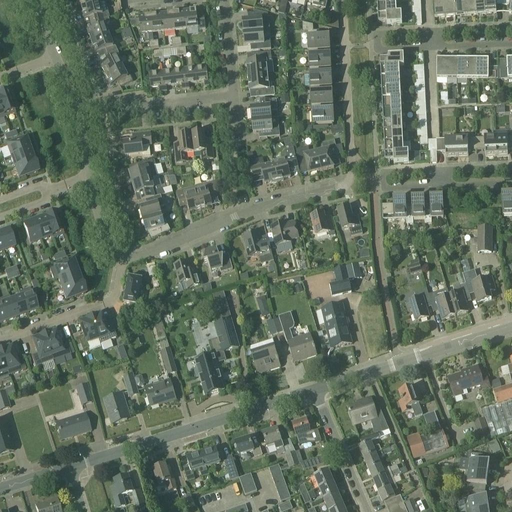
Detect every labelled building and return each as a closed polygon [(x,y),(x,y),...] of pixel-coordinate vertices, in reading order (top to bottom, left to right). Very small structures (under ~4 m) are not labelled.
[(78,0),(81,8),(100,3),(106,2),(105,0),(78,0)] [(306,0),(306,1),(314,3),(313,6),(326,9),(328,0),(306,0)] [(432,0),(435,19),(445,18),(443,0),(432,0)] [(443,0),(445,18),(455,17),(453,0),(443,0)] [(453,0),(455,17),(465,16),(464,0),(453,0)] [(464,0),(465,16),(476,16),(474,0),(464,0)] [(486,15),(484,0),(474,0),(476,16),(486,15)] [(496,6),(503,6),(502,0),(484,0),(486,15),(496,14),(496,6)] [(509,6),(509,14),(511,13),(511,0),(502,0),(503,6),(509,6)] [(100,3),(81,8),(84,19),(86,25),(109,18),(108,16),(104,14),(103,14),(100,3)] [(396,4),(377,5),(378,16),(397,15),(396,4)] [(190,11),(185,11),(187,30),(198,28),(199,31),(206,30),(204,16),(197,16),(196,10),(190,11)] [(243,21),(244,33),(263,31),(263,24),(269,24),(268,14),(255,10),(256,20),(243,21)] [(187,30),(185,11),(173,13),(176,31),(187,30)] [(162,14),(164,33),(176,31),(173,13),(162,14)] [(151,15),(153,34),(164,33),(162,14),(151,15)] [(151,15),(139,17),(141,35),(146,35),(147,42),(149,42),(154,41),(153,34),(151,15)] [(397,15),(378,16),(378,23),(387,23),(387,26),(402,26),(402,15),(397,15)] [(109,18),(86,25),(87,31),(91,42),(110,36),(106,25),(108,25),(109,24),(109,22),(109,21),(109,18)] [(320,50),(320,51),(330,50),(329,38),(320,38),(319,32),(313,32),(313,26),(302,23),(303,33),(308,33),(309,51),(320,50)] [(264,39),(263,31),(244,33),(245,46),(258,45),(259,51),(271,49),(270,38),(264,39)] [(110,36),(91,42),(95,53),(97,52),(99,59),(118,51),(116,48),(115,47),(113,46),(110,36)] [(321,57),(320,51),(320,50),(309,51),(310,69),(321,69),(331,68),(330,56),(321,57)] [(118,51),(99,59),(102,65),(100,65),(105,76),(123,68),(118,57),(119,55),(119,54),(118,51)] [(248,77),(268,75),(267,61),(272,61),(271,53),(256,54),(257,62),(247,62),(248,77)] [(380,61),(381,68),(399,67),(400,68),(404,67),(404,56),(388,57),(389,61),(380,61)] [(507,68),(498,68),(498,81),(511,79),(511,59),(507,60),(507,68)] [(447,80),(447,60),(437,60),(437,80),(447,80)] [(447,80),(457,80),(458,60),(447,60),(447,80)] [(468,80),(468,60),(458,60),(457,80),(468,80)] [(468,80),(478,80),(478,60),(468,60),(468,80)] [(478,80),(498,81),(498,68),(489,68),(489,60),(478,60),(478,80)] [(195,68),(197,84),(205,83),(205,87),(209,87),(207,66),(195,68)] [(399,67),(381,68),(381,79),(400,78),(400,68),(399,67)] [(123,68),(105,76),(110,86),(118,83),(121,88),(133,82),(130,76),(128,77),(123,68)] [(197,84),(195,68),(184,69),(186,90),(190,89),(189,85),(197,84)] [(172,70),(174,87),(182,86),(182,90),(186,90),(184,69),(172,70)] [(310,76),(304,76),(305,88),(311,88),(322,87),(332,87),(331,75),(322,75),(321,69),(310,69),(310,76)] [(174,87),(172,70),(161,72),(163,93),(167,92),(167,88),(174,87)] [(163,93),(161,72),(149,73),(151,90),(159,89),(160,93),(163,93)] [(268,75),(248,77),(250,91),(260,90),(260,98),(275,96),(274,88),(270,89),(268,75)] [(400,78),(381,79),(382,90),(401,89),(400,78)] [(323,106),(333,105),(332,93),(323,94),(322,87),(311,88),(312,106),(323,105),(323,106)] [(405,89),(401,89),(382,90),(382,101),(406,99),(405,89)] [(0,95),(0,105),(4,118),(16,114),(8,92),(0,95)] [(289,95),(281,96),(281,104),(290,103),(289,95)] [(406,99),(382,101),(383,111),(406,110),(406,99)] [(251,108),(252,121),(272,119),(271,112),(278,111),(277,100),(263,101),(264,107),(251,108)] [(323,105),(312,106),(313,125),(334,124),(333,111),(324,112),(323,106),(323,105)] [(406,110),(383,111),(383,122),(402,121),(407,121),(406,110)] [(272,119),(252,121),(254,133),(266,132),(267,138),(280,137),(279,125),(278,118),(272,119)] [(384,133),(403,132),(402,121),(383,122),(384,133)] [(197,133),(191,134),(193,154),(201,153),(202,157),(207,156),(207,160),(213,159),(212,145),(206,146),(204,133),(203,133),(202,131),(197,132),(197,133)] [(403,132),(384,133),(384,144),(403,143),(403,132)] [(137,141),(124,143),(125,156),(143,154),(144,157),(150,156),(149,145),(152,144),(150,133),(136,135),(137,141)] [(181,149),(175,150),(177,164),(183,163),(182,159),(187,158),(187,155),(193,154),(191,134),(187,135),(186,133),(181,134),(180,135),(179,136),(181,149)] [(511,150),(511,137),(496,138),(497,156),(508,155),(508,150),(511,150)] [(497,156),(496,138),(476,139),(477,152),(485,151),(485,156),(497,156)] [(6,146),(10,158),(30,151),(26,139),(6,146)] [(477,152),(476,139),(456,140),(457,157),(468,157),(468,152),(477,152)] [(457,157),(456,140),(436,140),(437,152),(437,153),(446,153),(446,158),(457,157)] [(324,151),(317,153),(322,171),(334,168),(332,158),(333,157),(338,155),(344,154),(342,145),(336,147),(335,141),(323,144),(324,151)] [(403,143),(384,144),(385,155),(404,154),(404,153),(411,153),(410,142),(403,143)] [(309,175),(322,171),(317,153),(310,155),(308,147),(296,150),(300,165),(307,163),(309,175)] [(291,178),(287,165),(297,163),(294,149),(285,151),(286,153),(281,154),(283,161),(274,163),(278,181),(291,178)] [(34,161),(30,151),(10,158),(14,168),(34,161)] [(411,153),(404,153),(404,154),(385,155),(385,162),(394,161),(394,165),(415,164),(414,153),(411,153)] [(262,171),(265,184),(278,181),(274,163),(265,166),(263,159),(250,162),(252,174),(262,171)] [(139,170),(130,173),(133,184),(154,179),(157,178),(154,166),(152,160),(137,164),(137,165),(139,170)] [(18,179),(21,179),(38,172),(34,161),(14,168),(18,179)] [(154,179),(133,184),(136,194),(141,193),(143,201),(148,200),(161,196),(164,195),(162,187),(156,189),(154,179)] [(213,182),(195,188),(201,208),(212,205),(211,199),(218,197),(216,190),(223,188),(220,180),(213,182)] [(201,208),(195,188),(176,193),(180,207),(187,205),(189,212),(201,208)] [(139,208),(143,221),(161,217),(159,208),(164,207),(161,196),(148,200),(150,205),(139,208)] [(503,215),(511,215),(511,196),(502,197),(503,215)] [(442,199),(430,200),(431,206),(424,206),(425,219),(425,225),(431,225),(431,218),(443,218),(442,199)] [(406,206),(406,200),(394,201),(394,207),(387,207),(388,220),(406,219),(406,206)] [(424,206),(424,200),(412,200),(412,206),(406,206),(406,219),(407,225),(413,225),(413,219),(425,219),(424,206)] [(343,231),(350,229),(352,237),(363,234),(359,221),(354,222),(350,208),(338,211),(343,231)] [(56,214),(45,218),(53,240),(64,235),(56,214)] [(332,222),(326,223),(324,215),(311,218),(316,237),(329,233),(330,238),(336,236),(332,222)] [(161,217),(143,221),(146,232),(148,232),(151,239),(170,231),(166,220),(163,221),(161,217)] [(53,240),(45,218),(34,221),(41,241),(52,237),(53,240)] [(30,245),(41,241),(34,221),(23,226),(30,245)] [(299,239),(295,223),(287,225),(287,224),(272,228),(276,247),(291,243),(291,241),(299,239)] [(492,254),(492,228),(478,228),(477,253),(492,254)] [(9,231),(0,233),(0,240),(4,252),(15,248),(9,231)] [(274,261),(270,247),(263,249),(258,233),(243,236),(249,258),(259,255),(261,265),(274,261)] [(443,244),(442,238),(434,240),(435,246),(443,244)] [(221,273),(233,269),(228,254),(219,257),(217,249),(205,253),(204,263),(205,263),(208,262),(211,272),(220,269),(221,273)] [(53,281),(77,272),(73,261),(49,270),(53,281)] [(492,278),(478,282),(475,271),(470,272),(467,261),(461,263),(464,274),(469,292),(474,290),(478,304),(492,300),(489,292),(495,290),(492,278)] [(200,285),(196,273),(191,275),(187,263),(175,266),(180,285),(187,283),(188,289),(200,285)] [(409,275),(421,272),(419,264),(407,268),(409,275)] [(352,293),(346,268),(334,270),(337,284),(329,286),(332,297),(352,293)] [(157,276),(155,269),(148,270),(149,278),(157,276)] [(62,290),(81,283),(77,272),(53,281),(54,281),(58,279),(62,290)] [(469,292),(464,274),(457,276),(459,284),(454,286),(457,295),(450,297),(455,317),(468,313),(464,300),(470,298),(469,292)] [(128,279),(124,303),(129,304),(127,316),(142,312),(143,306),(138,306),(142,281),(128,279)] [(66,301),(85,294),(81,283),(62,290),(66,301)] [(202,288),(194,291),(195,297),(203,295),(202,288)] [(30,289),(19,293),(27,315),(38,311),(30,289)] [(431,303),(429,296),(427,289),(415,293),(417,300),(410,303),(416,322),(429,318),(425,305),(431,303)] [(17,318),(27,315),(19,293),(20,298),(11,301),(9,296),(9,297),(17,318)] [(455,317),(450,297),(437,301),(435,294),(429,296),(431,303),(434,313),(440,311),(442,321),(455,317)] [(9,297),(0,299),(0,303),(7,322),(17,318),(9,297)] [(256,301),(262,318),(270,316),(264,298),(256,301)] [(331,349),(352,344),(343,306),(322,310),(331,349)] [(287,343),(288,343),(295,363),(317,356),(310,335),(293,341),(290,331),(292,330),(293,329),(294,328),(294,327),(294,326),(294,325),(294,324),(291,313),(279,317),(279,319),(273,321),(277,335),(284,333),(287,343)] [(96,317),(91,319),(98,340),(100,345),(117,338),(113,327),(107,329),(102,315),(96,318),(96,317)] [(80,345),(77,346),(79,352),(82,351),(88,349),(87,344),(98,340),(91,319),(85,321),(79,324),(84,338),(78,340),(80,345)] [(214,325),(215,328),(223,356),(241,351),(240,346),(239,345),(231,320),(214,325)] [(273,321),(267,324),(271,337),(277,335),(273,321)] [(49,334),(44,336),(53,362),(53,361),(52,357),(63,353),(64,357),(71,355),(67,344),(61,346),(56,332),(49,334)] [(35,368),(53,362),(44,336),(38,338),(39,338),(32,341),(37,354),(31,357),(35,368)] [(273,341),(250,348),(252,354),(258,375),(280,368),(273,347),(275,347),(273,341)] [(162,351),(170,349),(168,342),(160,344),(162,351)] [(0,352),(9,376),(26,370),(22,359),(16,361),(11,348),(5,350),(0,352)] [(170,349),(162,351),(161,352),(168,376),(177,373),(170,349)] [(0,379),(9,376),(0,352),(0,379)] [(206,397),(224,392),(221,382),(223,382),(221,372),(219,373),(214,356),(196,361),(199,370),(195,371),(197,379),(201,378),(206,397)] [(481,386),(482,391),(490,388),(487,379),(482,381),(478,367),(448,379),(453,395),(481,386)] [(129,398),(139,395),(133,375),(123,377),(129,398)] [(136,378),(135,380),(137,387),(139,388),(143,387),(144,385),(142,377),(140,377),(136,378)] [(499,380),(491,382),(494,390),(501,388),(499,380)] [(165,403),(176,400),(170,381),(145,389),(151,407),(165,403)] [(87,385),(76,388),(81,407),(93,403),(87,385)] [(497,406),(483,410),(492,439),(511,432),(511,385),(493,391),(497,406)] [(413,388),(399,393),(403,402),(400,403),(404,414),(413,411),(415,418),(423,415),(419,405),(413,388)] [(0,412),(10,409),(5,394),(0,395),(0,412)] [(125,413),(128,412),(123,394),(104,400),(112,425),(127,420),(125,413)] [(375,435),(378,434),(389,431),(380,409),(375,411),(371,400),(360,403),(361,405),(349,409),(354,425),(370,420),(375,435)] [(435,413),(424,417),(428,429),(431,428),(433,434),(441,431),(439,425),(435,413)] [(61,441),(90,432),(85,414),(55,424),(61,441)] [(0,455),(12,452),(3,421),(0,421),(0,455)] [(306,421),(292,425),(296,437),(298,443),(299,446),(312,442),(313,444),(322,441),(318,430),(313,432),(311,425),(308,426),(306,421)] [(487,427),(476,430),(479,442),(491,439),(487,427)] [(277,430),(263,435),(267,448),(275,445),(279,456),(284,454),(285,457),(296,453),(290,440),(281,443),(277,430)] [(366,445),(359,448),(363,459),(382,452),(379,446),(374,448),(371,442),(380,439),(391,434),(389,431),(378,434),(375,435),(363,438),(366,445)] [(414,459),(449,448),(443,431),(441,431),(433,434),(408,442),(414,459)] [(240,457),(253,452),(255,459),(263,456),(259,445),(252,447),(250,439),(236,443),(240,457)] [(496,441),(488,444),(492,455),(501,451),(496,441)] [(382,452),(363,459),(368,471),(381,465),(378,459),(391,453),(389,449),(382,452)] [(201,454),(206,469),(220,464),(216,450),(201,454)] [(281,469),(281,470),(282,472),(289,469),(300,466),(296,453),(285,457),(288,466),(281,469)] [(467,471),(487,474),(490,457),(469,453),(468,460),(461,459),(460,470),(467,471)] [(209,476),(206,469),(201,454),(187,459),(190,467),(183,469),(188,482),(195,480),(193,473),(200,471),(202,478),(209,476)] [(239,479),(232,457),(223,459),(229,478),(231,482),(239,479)] [(324,465),(322,457),(301,464),(304,471),(324,465)] [(170,491),(176,489),(171,474),(169,474),(166,465),(153,469),(158,486),(167,483),(170,491)] [(281,470),(281,469),(280,465),(269,469),(271,474),(281,470)] [(383,471),(381,465),(368,471),(373,481),(399,471),(397,466),(390,469),(389,468),(383,471)] [(399,471),(373,481),(377,492),(390,487),(396,485),(394,479),(394,478),(401,475),(407,473),(405,469),(399,471)] [(271,474),(272,479),(283,475),(282,472),(281,470),(271,474)] [(314,477),(319,490),(334,483),(329,471),(314,477)] [(485,492),(487,474),(467,471),(465,483),(473,484),(472,492),(485,492)] [(253,481),(251,475),(239,479),(241,485),(253,481)] [(283,475),(272,479),(274,484),(285,480),(283,475)] [(133,493),(128,477),(114,481),(116,487),(111,489),(117,509),(125,506),(122,496),(133,493)] [(274,484),(276,488),(286,485),(285,480),(274,484)] [(253,481),(241,485),(243,491),(255,487),(253,481)] [(319,490),(324,501),(339,495),(334,483),(319,490)] [(286,485),(276,488),(277,493),(288,490),(287,486),(286,485)] [(401,496),(395,498),(393,492),(398,490),(396,485),(390,487),(377,492),(382,504),(385,503),(387,509),(403,502),(401,496)] [(299,488),(302,497),(308,494),(305,486),(299,488)] [(255,487),(243,491),(245,496),(257,492),(255,487)] [(277,493),(279,498),(290,494),(288,490),(277,493)] [(469,511),(488,509),(485,492),(472,492),(473,500),(465,501),(466,511),(469,511)] [(290,494),(279,498),(280,502),(281,502),(281,503),(291,499),(290,494)] [(311,503),(308,494),(302,497),(306,505),(311,503)] [(182,499),(186,511),(196,508),(191,495),(182,499)] [(331,511),(344,507),(339,495),(324,501),(328,511),(331,511)] [(60,511),(56,499),(47,502),(48,503),(36,507),(37,511),(60,511)] [(408,511),(418,511),(414,501),(405,505),(408,511)] [(137,511),(145,511),(143,502),(135,504),(137,511)] [(290,502),(284,504),(287,511),(293,509),(290,502)] [(394,511),(405,507),(403,502),(387,509),(388,511),(394,511)]
